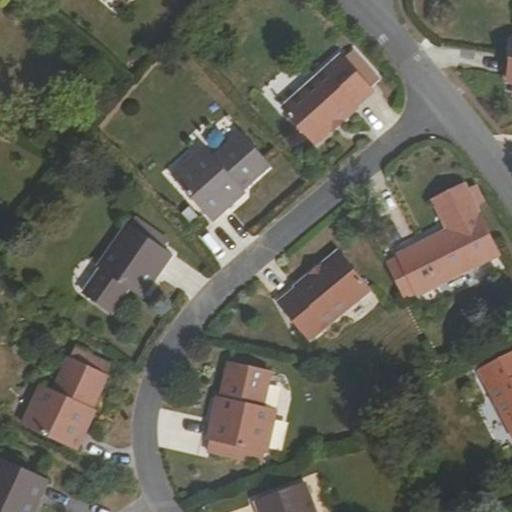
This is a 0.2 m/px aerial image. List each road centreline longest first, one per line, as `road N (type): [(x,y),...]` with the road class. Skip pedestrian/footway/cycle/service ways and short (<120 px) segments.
road 1 (residential): [(441,97),(231,278),(183,330),(153,384),(142,428),(158,498)]
road 2 (residential): [(441,97),(355,0)]
